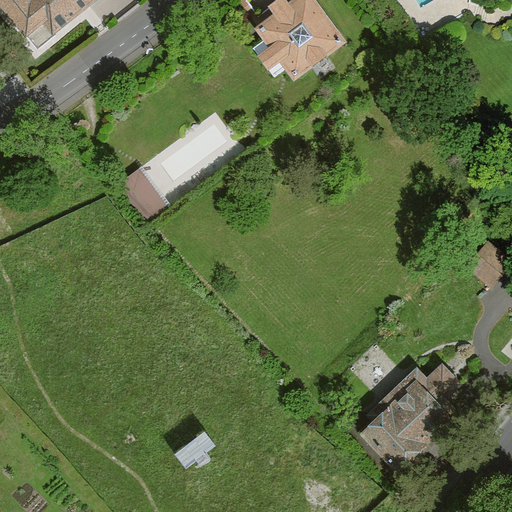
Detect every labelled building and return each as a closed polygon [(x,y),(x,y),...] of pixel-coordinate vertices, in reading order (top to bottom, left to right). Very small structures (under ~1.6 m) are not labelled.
[(25,0),(0,0),(0,14),(33,55),(100,0),(39,0),(32,7),(25,0)] [(295,83),(346,45),(311,0),(282,0),(259,18),(245,0),(237,0),(234,2),(271,50),(258,60),(269,74),(282,65),(295,83)] [(147,166),(126,178),(148,216),(169,204),(147,166)] [(481,244),(461,270),(489,291),(509,265),(481,244)] [(382,424),(369,436),(402,471),(461,416),(448,402),(465,386),(447,368),(432,382),(422,372),(375,417),(382,424)] [(189,463),(221,441),(210,425),(178,447),(189,463)]
